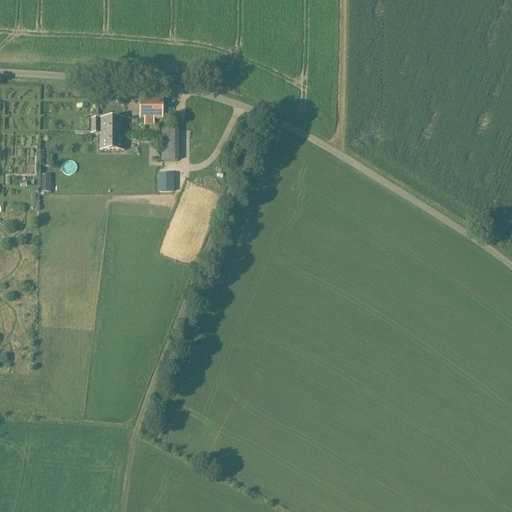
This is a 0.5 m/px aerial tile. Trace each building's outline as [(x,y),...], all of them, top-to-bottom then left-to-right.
[(153,126),(154,120),(163,120),(163,100),(139,100),(139,120),(144,120),(144,126),(153,126)] [(118,136),(124,136),(124,120),(100,119),(100,120),(91,120),(91,135),(100,135),(118,135),(118,136)] [(164,129),(164,162),(180,162),(180,129),(164,129)] [(118,135),(100,135),(100,151),(123,152),(124,136),(118,136),(118,135)] [(43,192),(52,192),(52,175),(43,175),(43,192)] [(173,180),(165,180),(165,193),(173,193),(173,180)]
